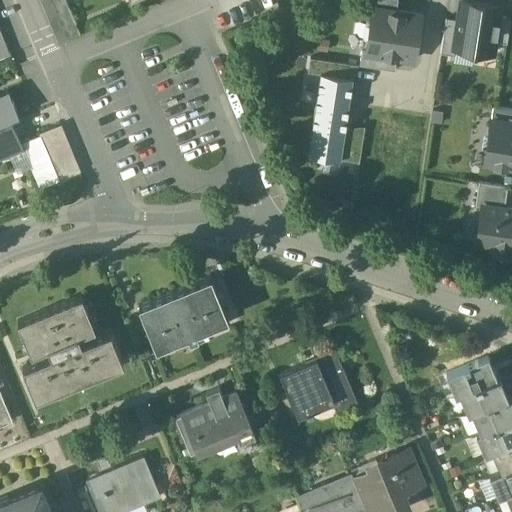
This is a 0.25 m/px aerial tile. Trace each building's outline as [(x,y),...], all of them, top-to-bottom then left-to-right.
[(40,0),(44,9),(65,0),(40,0)] [(70,11),(65,0),(44,9),(49,20),(70,11)] [(373,0),(372,9),(396,12),(398,0),(373,0)] [(500,6),(460,1),(458,20),(454,48),(494,53),(495,42),(499,18),(500,6)] [(396,12),(372,9),(370,22),(366,21),(364,39),(368,40),(366,53),(366,55),(397,59),(414,61),(420,16),(396,12)] [(70,11),(49,20),(54,31),(75,22),(70,11)] [(499,18),(495,42),(507,44),(510,20),(499,18)] [(458,20),(448,19),(443,54),(453,55),(454,48),(458,20)] [(75,22),(54,31),(59,43),(80,34),(75,22)] [(6,44),(0,46),(0,59),(10,55),(6,44)] [(366,53),(362,52),(360,66),(395,71),(397,59),(366,55),(366,53)] [(329,61),(310,58),(308,72),(321,74),(327,74),(329,61)] [(347,117),(353,78),(327,74),(321,74),(314,119),(346,124),(347,117)] [(19,115),(8,90),(0,93),(0,138),(8,156),(24,149),(11,118),(19,115)] [(511,111),(493,108),(492,119),(511,121),(511,111)] [(345,132),(346,124),(314,119),(308,156),(340,160),(345,132)] [(511,121),(492,119),(485,163),(511,167),(511,121)] [(81,171),(61,124),(22,142),(41,187),(81,171)] [(482,205),(506,208),(508,185),(480,182),(477,204),(482,205)] [(511,209),(506,208),(482,205),(476,244),(493,246),(492,251),(511,253),(511,249),(511,209)] [(210,275),(174,290),(192,333),(228,318),(210,275)] [(174,290),(138,305),(156,348),(192,333),(174,290)] [(109,331),(81,343),(78,334),(94,328),(81,296),(18,321),(31,353),(48,347),(51,355),(23,366),(36,397),(122,362),(109,331)] [(357,404),(334,348),(314,356),(315,359),(280,373),(298,416),(307,412),(308,415),(314,412),(313,410),(332,402),(337,413),(357,404)] [(487,357),(447,374),(456,394),(459,393),(496,378),(487,357)] [(496,378),(459,393),(468,413),(472,412),(508,396),(500,376),(496,378)] [(0,391),(0,426),(12,421),(0,391)] [(212,403),(176,418),(191,454),(251,429),(236,393),(223,398),(222,396),(211,401),(212,403)] [(511,394),(508,396),(472,412),(480,432),(511,418),(511,394)] [(511,418),(480,432),(476,434),(485,454),(492,451),(511,442),(511,418)] [(511,442),(492,451),(500,471),(511,466),(511,442)] [(380,469),(354,479),(365,507),(367,511),(386,511),(387,511),(382,498),(420,482),(407,451),(378,463),(380,469)] [(144,457),(87,480),(100,511),(120,511),(160,496),(144,457)] [(511,466),(500,471),(489,475),(498,496),(505,493),(511,489),(511,466)] [(352,474),(325,486),(325,488),(298,500),(302,510),(302,511),(353,511),(365,507),(354,479),(352,474)] [(48,511),(39,488),(0,503),(0,511),(48,511)]
